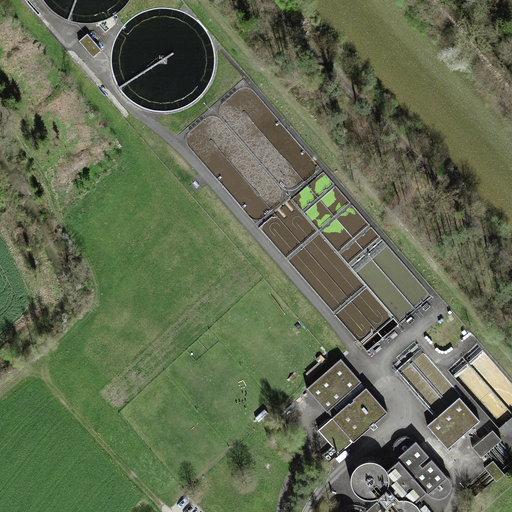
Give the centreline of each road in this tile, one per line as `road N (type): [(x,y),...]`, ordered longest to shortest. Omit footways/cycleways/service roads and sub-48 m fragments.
road 1 (track): [(0,86),(86,281),(87,311),(40,374),(146,491)]
road 2 (track): [(511,353),(206,0)]
road 3 (track): [(511,268),(264,0)]
